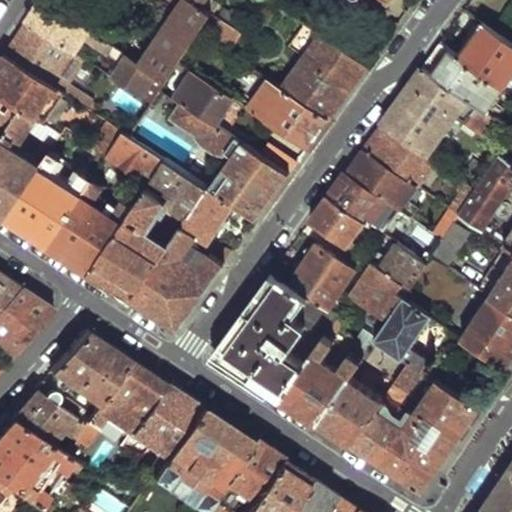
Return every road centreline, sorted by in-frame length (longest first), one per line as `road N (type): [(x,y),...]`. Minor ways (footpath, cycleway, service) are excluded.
road 1 (residential): [(441,0),(182,360)]
road 2 (residential): [(182,360),(410,511)]
road 3 (residential): [(80,293),(0,389)]
road 4 (residential): [(80,293),(182,360)]
